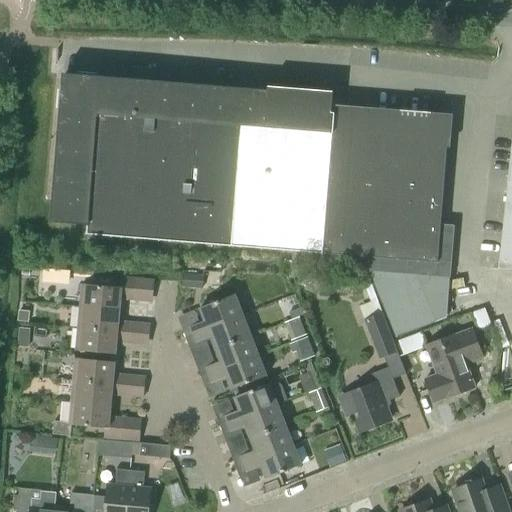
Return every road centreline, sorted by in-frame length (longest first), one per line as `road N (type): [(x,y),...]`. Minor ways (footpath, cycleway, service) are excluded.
road 1 (residential): [(285,511),(511,426)]
road 2 (residential): [(229,511),(165,344),(167,290)]
road 3 (tertiary): [(511,13),(358,0)]
